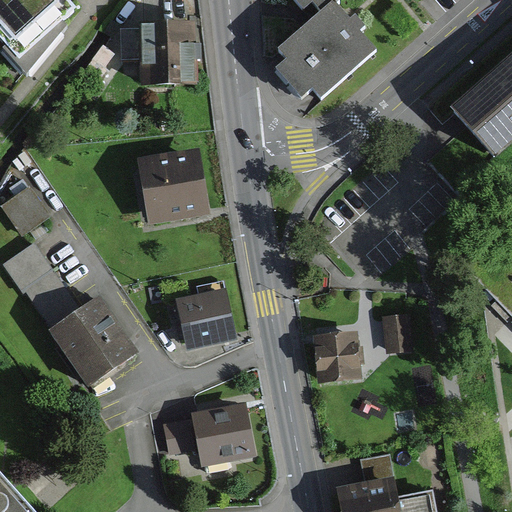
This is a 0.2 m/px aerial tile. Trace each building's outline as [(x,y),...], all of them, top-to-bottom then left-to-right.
[(0,0),(0,51),(7,45),(19,58),(71,12),(60,0),(0,0)] [(312,5),(320,14),(335,1),(336,0),(292,0),(303,12),(312,5)] [(335,1),(320,14),(278,50),(289,63),(281,71),(303,97),(311,91),(320,101),(377,52),(361,32),(365,29),(354,17),(351,20),(335,1)] [(195,23),(137,26),(140,85),(198,83),(195,23)] [(511,58),(451,112),(474,139),(494,162),(511,146),(511,58)] [(197,150),(136,161),(148,228),(209,217),(197,150)] [(29,189),(3,207),(23,236),(49,218),(29,189)] [(511,237),(501,226),(462,263),(511,315),(511,237)] [(72,307),(32,245),(7,262),(47,323),(72,307)] [(224,291),(175,303),(186,349),(235,338),(224,291)] [(98,301),(43,336),(78,390),(133,355),(98,301)] [(410,317),(383,319),(386,355),(412,353),(410,317)] [(356,334),(311,338),(315,386),(360,382),(356,334)] [(188,421),(163,425),(168,457),(193,451),(198,470),(254,460),(245,405),(188,416),(188,421)] [(433,511),(429,493),(394,500),(390,482),(334,494),(337,511),(433,511)] [(0,511),(23,511),(0,486),(0,511)]
